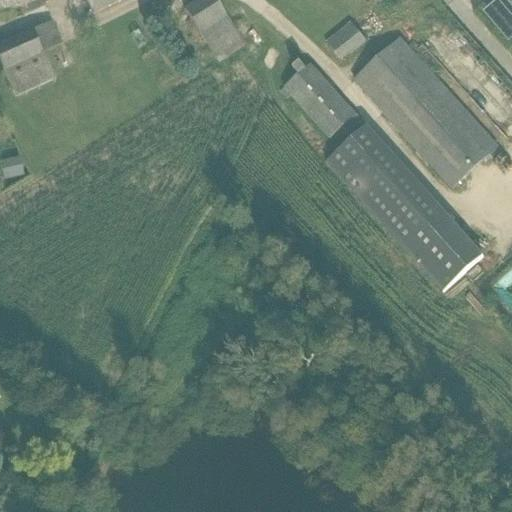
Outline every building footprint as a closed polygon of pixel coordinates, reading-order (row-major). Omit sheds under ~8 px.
[(0,0),(0,19),(14,14),(17,22),(30,16),(27,8),(46,0),(0,0)] [(128,0),(86,0),(94,16),(128,0)] [(199,0),(183,11),(195,28),(215,59),(242,42),(214,0),(199,0)] [(498,0),(485,13),(511,42),(511,13),(499,0),(498,0)] [(326,44),(339,60),(364,40),(351,24),(326,44)] [(0,46),(0,65),(2,71),(42,52),(32,31),(0,46)] [(354,82),(368,97),(452,190),(498,149),(400,41),(354,82)] [(284,90),(297,104),(329,140),(355,117),(310,66),(284,90)] [(325,166),(443,295),(483,258),(366,130),(325,166)] [(18,158),(1,162),(5,178),(22,175),(18,158)]
